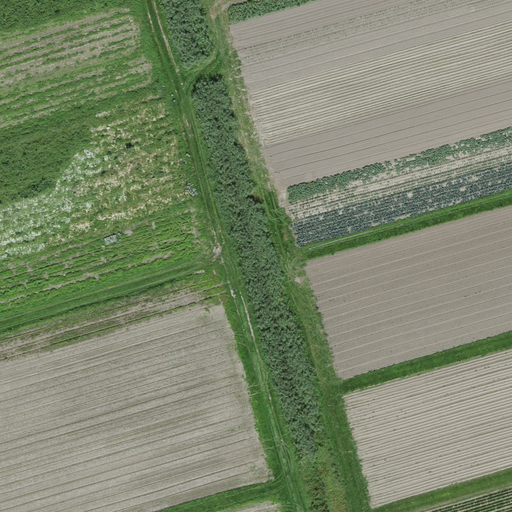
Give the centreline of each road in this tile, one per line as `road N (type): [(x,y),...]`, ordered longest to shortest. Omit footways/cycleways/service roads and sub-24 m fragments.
road 1 (track): [(155,0),(300,511)]
road 2 (track): [(356,511),(211,0)]
